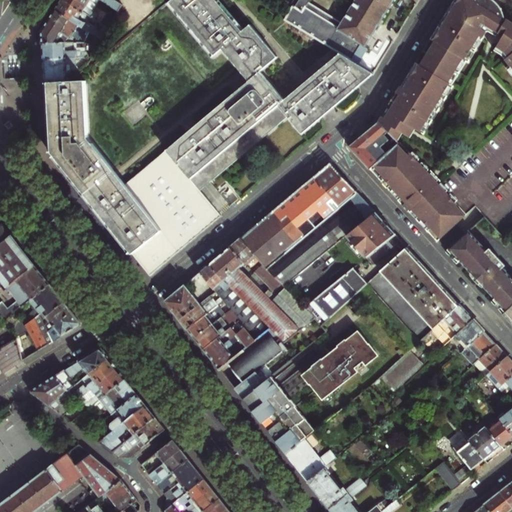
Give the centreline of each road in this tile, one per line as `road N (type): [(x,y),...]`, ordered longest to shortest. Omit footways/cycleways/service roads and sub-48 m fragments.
road 1 (residential): [(329,143),(511,344)]
road 2 (secondary): [(295,511),(132,307)]
road 3 (residential): [(132,307),(329,143)]
road 4 (residential): [(329,143),(370,107),(437,0)]
road 5 (secondary): [(18,197),(118,318)]
road 6 (secondary): [(132,307),(39,197)]
road 7 (residential): [(126,471),(12,384)]
road 8 (residential): [(118,318),(12,384)]
road 9 (secondary): [(196,414),(274,511)]
road 10 (secondary): [(118,318),(196,414)]
